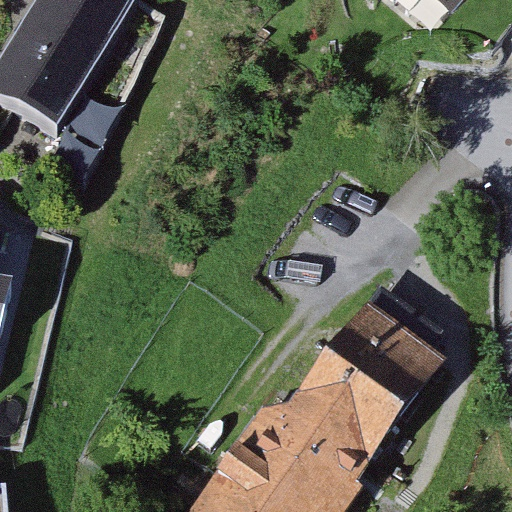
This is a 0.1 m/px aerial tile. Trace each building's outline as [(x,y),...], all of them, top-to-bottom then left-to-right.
[(128,12),(109,0),(43,0),(43,1),(0,70),(0,106),(56,143),(41,167),(78,186),(164,27),(134,4),(128,12)] [(431,0),(444,12),(452,4),(454,0),(431,0)] [(511,23),(511,0),(454,0),(452,4),(495,43),(511,23)] [(354,293),(192,511),(366,511),(441,413),(447,366),(354,293)] [(0,347),(11,297),(0,294),(0,347)] [(0,511),(8,511),(7,496),(0,496),(0,511)]
